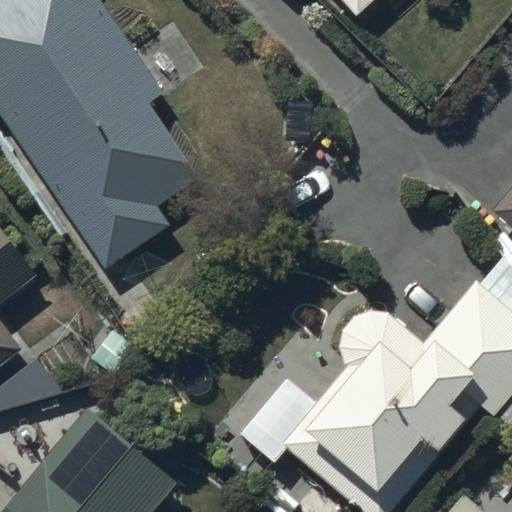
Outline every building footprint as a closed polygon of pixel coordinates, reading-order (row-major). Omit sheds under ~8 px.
[(0,0),(0,117),(4,114),(108,275),(178,230),(163,208),(202,183),(153,106),(165,98),(101,0),(0,0)] [(344,0),(366,24),(392,0),(344,0)] [(511,177),(492,200),(511,217),(511,177)] [(0,369),(22,352),(0,323),(0,304),(38,276),(0,227),(0,369)] [(485,292),(430,356),(408,337),(406,335),(404,333),(401,331),(399,329),(396,327),(393,326),(390,325),(388,324),(385,324),(381,323),(378,323),(375,324),(372,324),(369,325),(366,326),(364,327),(361,329),(358,330),(356,333),(354,335),(352,337),(350,340),(348,342),(347,345),(346,348),(345,351),(345,354),(344,357),(344,360),(345,363),(345,366),(346,369),(347,372),(348,375),(350,377),(352,380),(352,381),(286,458),(349,511),(410,511),(491,420),(503,428),(511,418),(511,284),(504,277),(488,295),(485,292)] [(95,413),(11,511),(167,511),(186,489),(95,413)] [(480,511),(469,502),(461,511),(480,511)]
